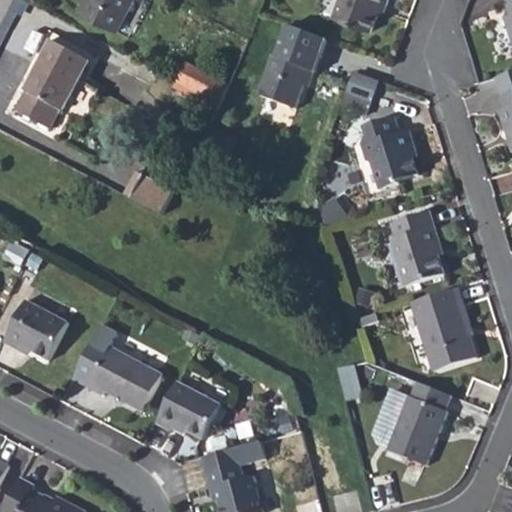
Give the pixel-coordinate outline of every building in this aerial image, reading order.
[(85,0),(80,10),(118,30),(133,0),(85,0)] [(336,0),(332,13),(370,27),(380,1),(386,3),(387,0),(336,0)] [(511,0),(506,0),(509,9),(503,12),(511,42),(511,0)] [(326,37),(285,22),(274,55),(271,55),(257,92),(294,106),(308,68),(314,70),(326,37)] [(50,126),(52,122),(61,107),(65,109),(91,58),(51,37),(25,86),(27,89),(17,108),(50,126)] [(190,63),(181,80),(221,102),(231,85),(190,63)] [(511,70),(495,76),(504,107),(498,109),(511,151),(511,150),(511,70)] [(375,79),(352,71),(346,89),(368,97),(375,79)] [(363,132),(359,141),(364,158),(371,163),(378,188),(399,182),(398,179),(416,173),(408,149),(412,148),(407,129),(398,132),(393,115),(362,124),(363,132)] [(138,167),(125,190),(133,194),(145,171),(138,167)] [(145,171),(133,194),(164,210),(176,188),(145,171)] [(440,253),(437,245),(441,242),(431,209),(395,220),(400,235),(395,238),(409,283),(445,271),(440,253)] [(441,242),(437,245),(440,253),(445,252),(441,242)] [(456,288),(409,302),(431,370),(474,357),(469,342),(468,338),(461,336),(460,329),(463,326),(457,304),(460,304),(456,288)] [(26,299),(5,339),(19,347),(22,344),(48,357),(68,321),(26,299)] [(473,341),(460,304),(457,304),(463,326),(460,329),(461,336),(468,338),(469,342),(473,341)] [(74,373),(89,382),(104,390),(106,387),(144,408),(164,371),(111,342),(119,329),(102,320),(74,373)] [(123,333),(117,344),(163,370),(169,359),(123,333)] [(348,365),(334,369),(342,401),(357,397),(348,365)] [(180,379),(157,422),(171,430),(174,423),(203,438),(222,402),(180,379)] [(444,394),(414,381),(408,398),(406,397),(385,448),(419,462),(440,411),(438,409),(444,394)] [(202,455),(207,474),(211,488),(214,488),(220,511),(263,511),(254,478),(244,479),(240,466),(265,460),(260,441),(202,455)] [(18,477),(0,511),(83,511),(84,511),(55,496),(52,500),(37,493),(39,488),(18,477)]
